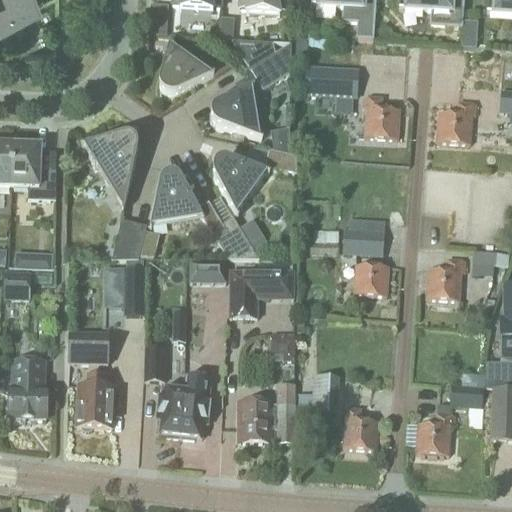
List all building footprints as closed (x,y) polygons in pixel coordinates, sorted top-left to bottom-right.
[(0,0),(0,26),(38,7),(34,0),(0,0)] [(172,0),(172,10),(180,10),(179,14),(213,17),(212,12),(220,13),(220,0),(172,0)] [(239,0),(239,14),(247,15),(246,19),(279,21),(278,17),(287,17),(287,0),(239,0)] [(312,0),(312,9),(343,11),(342,25),(358,26),(357,42),(375,42),(376,0),(312,0)] [(400,0),(400,11),(431,13),(431,27),(464,29),(465,0),(400,0)] [(511,0),(488,0),(488,14),(511,14),(511,0)] [(152,9),(151,24),(166,25),(167,10),(152,9)] [(383,44),(391,37),(384,28),(376,35),(383,44)] [(463,44),(462,53),(477,53),(477,44),(463,44)] [(231,46),(249,75),(289,51),(289,49),(231,46)] [(210,81),(170,52),(170,49),(169,49),(159,90),(159,91),(159,93),(159,94),(160,96),(161,98),(162,100),(163,101),(164,102),(167,103),(169,104),(170,104),(173,104),(174,104),(176,103),(177,102),(213,80),(212,79),(210,81)] [(290,79),(289,51),(249,75),(250,77),(251,76),(259,89),(253,93),(252,92),(215,114),(214,115),(213,117),(212,119),(211,121),(211,122),(211,124),(211,126),(212,128),(212,129),(213,131),(214,132),(216,134),(217,134),(219,135),(261,145),(261,143),(258,143),(251,101),(262,94),(262,95),(290,79)] [(306,71),(304,101),(356,103),(357,74),(306,71)] [(511,96),(500,96),(499,118),(509,118),(508,141),(511,141),(511,96)] [(397,146),(399,117),(381,115),(381,104),(367,103),(364,143),(397,146)] [(474,121),(475,110),(458,108),(457,119),(439,118),(436,148),(469,150),(471,121),(474,121)] [(136,152),(136,151),(136,150),(134,148),(133,147),(131,145),(128,144),(127,144),(125,144),(123,144),(82,150),(82,152),(85,151),(122,212),(122,215),(123,216),(137,158),(137,156),(137,154),(136,152)] [(0,191),(11,191),(13,150),(0,149),(0,191)] [(13,150),(11,191),(28,192),(28,204),(50,205),(51,175),(39,175),(40,151),(13,150)] [(296,180),(296,161),(269,155),(265,172),(296,180)] [(268,179),(268,177),(227,168),(226,168),(224,167),(222,168),(219,169),(217,170),(216,171),(215,173),(214,175),(213,177),(213,179),(213,180),(213,181),(213,183),(214,185),(214,186),(236,221),(237,220),(236,218),(265,178),(268,179)] [(203,224),(181,189),(180,187),(179,186),(177,185),(175,184),(174,183),(173,183),(171,183),(167,184),(166,184),(163,186),(161,188),(160,190),(159,192),(149,233),(151,233),(152,231),(200,223),(202,225),(203,224)] [(259,265),(232,223),(210,236),(228,264),(259,265)] [(111,266),(138,266),(146,231),(120,225),(111,266)] [(296,232),(296,246),(320,247),(320,233),(296,232)] [(383,238),(383,236),(353,234),(350,260),(382,262),(383,238)] [(336,258),(336,249),(323,248),(323,258),(336,258)] [(495,256),(494,270),(507,271),(508,257),(495,256)] [(51,259),(14,258),(14,273),(51,274),(51,259)] [(463,278),(464,267),(447,265),(446,277),(428,275),(426,305),(459,307),(460,278),(463,278)] [(62,267),(61,320),(84,320),(85,268),(62,267)] [(226,289),(226,268),(189,267),(189,288),(226,289)] [(472,268),(471,279),(481,280),(482,269),(472,268)] [(386,303),(388,273),(355,270),(353,300),(386,303)] [(141,323),(141,309),(141,272),(122,272),(122,309),(125,309),(125,323),(141,323)] [(229,323),(257,323),(257,276),(229,275),(229,323)] [(28,304),(29,278),(3,277),(3,303),(28,304)] [(502,326),(503,364),(511,364),(511,289),(506,289),(507,326),(502,326)] [(172,314),(172,347),(186,347),(186,314),(172,314)] [(301,343),(312,334),(301,322),(291,332),(301,343)] [(291,338),(270,338),(270,367),(291,367),(291,338)] [(106,371),(107,342),(70,340),(69,370),(106,371)] [(166,386),(167,353),(153,352),(152,386),(166,387),(166,386)] [(44,395),(44,367),(13,366),(12,394),(9,394),(8,424),(12,425),(13,427),(19,427),(21,425),(45,425),(46,395),(44,395)] [(511,393),(511,368),(493,368),(491,394),(511,393)] [(471,377),(470,392),(484,392),(484,378),(471,377)] [(105,393),(106,381),(88,380),(87,392),(78,392),(76,433),(112,434),(114,393),(105,393)] [(337,383),(311,380),(311,416),(336,418),(337,383)] [(186,389),(180,444),(194,446),(194,443),(202,444),(203,429),(207,430),(209,416),(204,415),(205,411),(209,411),(211,397),(207,397),(209,391),(186,389)] [(278,411),(277,431),(277,449),(294,449),(294,391),(278,390),(278,411)] [(185,395),(163,392),(163,399),(158,399),(155,423),(159,423),(157,437),(166,438),(165,443),(180,444),(185,395)] [(506,447),(508,395),(491,394),(489,446),(506,447)] [(482,414),(482,398),(452,397),(451,412),(482,414)] [(277,431),(278,411),(274,411),(274,407),(237,407),(237,448),(274,448),(274,431),(277,431)] [(376,457),(378,427),(359,426),(360,415),(342,414),(342,425),(345,426),(343,455),(376,457)] [(317,417),(316,429),(331,430),(331,418),(317,417)] [(453,433),(454,421),(436,420),(436,431),(417,430),(415,460),(448,462),(450,433),(453,433)]
